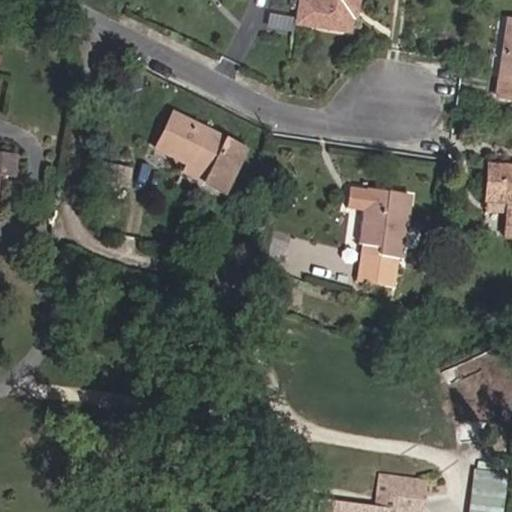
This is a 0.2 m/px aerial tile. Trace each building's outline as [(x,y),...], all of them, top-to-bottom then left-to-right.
[(355,5),(356,0),(315,0),(315,1),(307,0),(296,0),(293,23),(346,31),(349,16),(349,11),(345,11),(347,4),(355,5)] [(353,17),(355,5),(347,4),(345,11),(349,11),(349,16),(353,17)] [(285,31),(287,17),(270,14),(268,29),(285,31)] [(511,21),(507,21),(495,97),(511,99),(511,21)] [(141,87),(136,71),(117,77),(122,93),(141,87)] [(222,194),(244,151),(172,114),(154,150),(185,166),(206,176),(202,184),(222,194)] [(0,175),(14,177),(16,155),(0,152),(0,175)] [(511,238),(511,165),(487,163),(483,214),(502,215),(500,238),(511,238)] [(124,188),(128,170),(102,164),(98,181),(124,188)] [(202,184),(206,176),(185,166),(181,173),(202,184)] [(404,232),(409,198),(347,189),(344,210),(360,212),(356,245),(361,246),(356,281),(389,286),(394,251),(398,251),(401,232),(404,232)] [(498,511),(504,475),(474,472),(468,511),(498,511)] [(419,511),(423,482),(377,476),(373,506),(318,499),(316,511),(419,511)]
